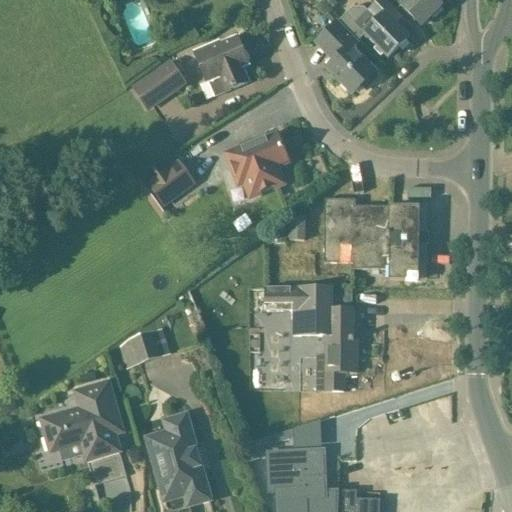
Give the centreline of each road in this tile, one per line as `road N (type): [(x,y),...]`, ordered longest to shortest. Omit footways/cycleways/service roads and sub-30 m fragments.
road 1 (residential): [(479,171),(392,169),(338,149),(305,105),(269,0)]
road 2 (residential): [(504,459),(476,376),(479,171)]
